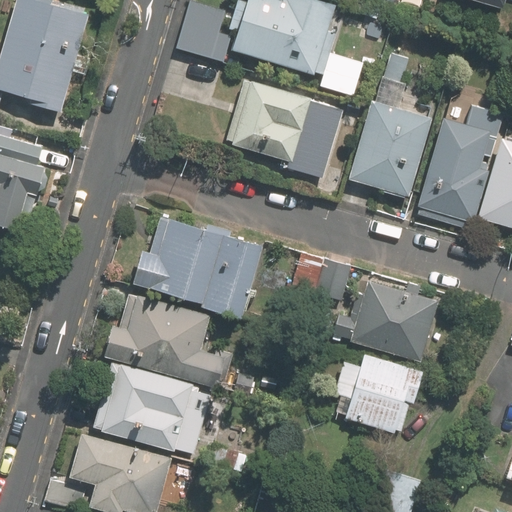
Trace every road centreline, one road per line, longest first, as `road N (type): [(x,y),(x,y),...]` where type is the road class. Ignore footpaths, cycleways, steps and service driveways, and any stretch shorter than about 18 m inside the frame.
road 1 (residential): [(105,157),(511,278)]
road 2 (residential): [(4,511),(105,157)]
road 3 (unknown): [(511,315),(434,511)]
road 4 (residential): [(105,157),(153,0)]
